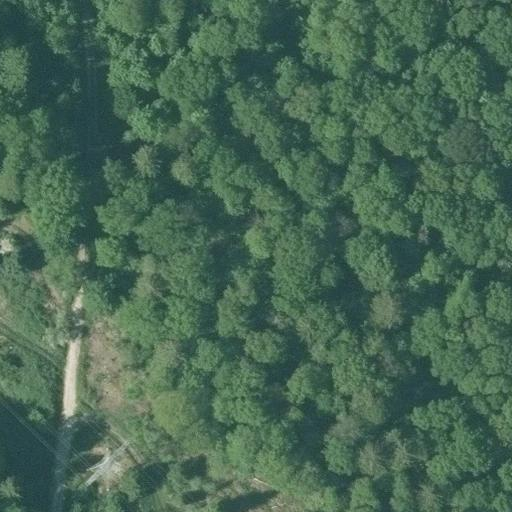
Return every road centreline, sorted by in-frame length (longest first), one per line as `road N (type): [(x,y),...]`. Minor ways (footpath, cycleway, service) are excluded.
road 1 (track): [(76,0),(84,129),(63,415)]
road 2 (track): [(63,415),(81,414),(117,435),(157,511)]
